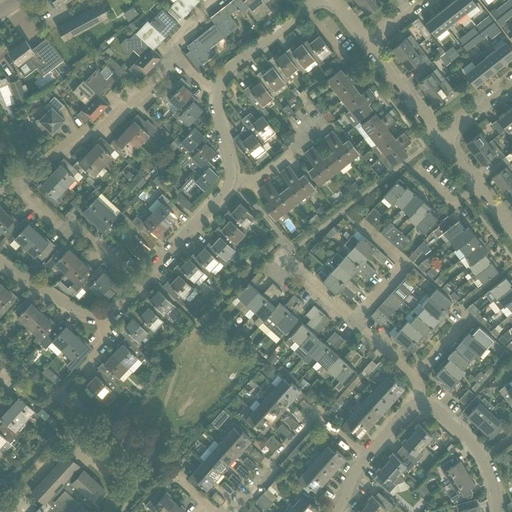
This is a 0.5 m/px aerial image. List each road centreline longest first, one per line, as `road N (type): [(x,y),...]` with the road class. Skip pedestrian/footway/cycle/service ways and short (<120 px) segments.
road 1 (residential): [(139,284),(15,187),(79,133),(135,100),(176,55)]
road 2 (residential): [(231,511),(317,418),(364,457)]
road 3 (residential): [(234,182),(139,284)]
road 4 (residential): [(318,0),(215,90)]
road 5 (residential): [(355,323),(399,263),(360,220)]
road 6 (residential): [(441,138),(367,43)]
